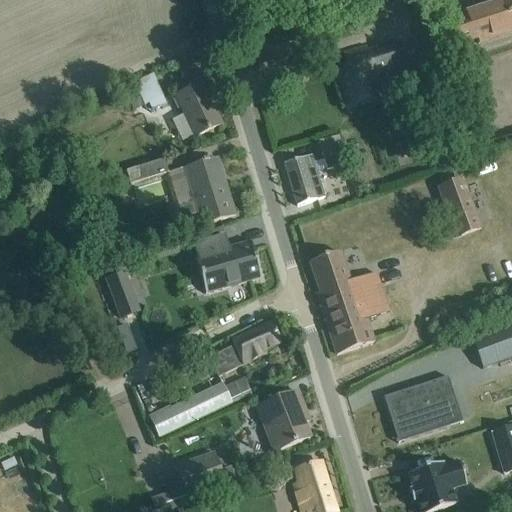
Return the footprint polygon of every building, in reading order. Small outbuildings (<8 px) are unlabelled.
[(405,18),(401,0),(394,0),(388,1),(391,21),(405,18)] [(511,32),(511,0),(501,0),(450,17),(460,45),(477,40),(478,44),(511,32)] [(304,53),(297,30),(278,36),(285,59),(304,53)] [(442,52),(435,33),(419,39),(426,58),(442,52)] [(390,45),(367,52),(366,47),(344,54),(348,68),(336,72),(348,110),(379,100),(372,78),(398,70),(390,45)] [(148,104),(152,111),(167,104),(153,74),(133,84),(144,106),(148,104)] [(202,85),(184,93),(175,97),(194,138),(221,125),(202,85)] [(348,163),(339,137),(319,144),(327,170),(348,163)] [(308,157),(303,159),(284,164),(297,207),(316,201),(325,198),(312,156),(308,157)] [(235,216),(218,159),(208,162),(207,160),(202,161),(203,163),(183,169),(193,203),(178,208),(181,218),(196,213),(200,227),(216,222),(235,216)] [(164,160),(125,172),(108,176),(112,187),(128,182),(129,184),(167,173),(164,160)] [(79,184),(74,170),(61,176),(66,189),(79,184)] [(455,221),(461,236),(480,229),(462,180),(438,189),(451,223),(455,221)] [(227,249),(224,237),(193,246),(207,294),(260,279),(250,243),(227,249)] [(350,282),(340,253),(309,263),(319,293),(316,295),(336,356),(374,343),(374,342),(370,343),(363,321),(389,313),(376,274),(350,282)] [(124,273),(105,280),(120,320),(139,313),(124,273)] [(209,358),(217,376),(218,378),(244,365),(265,355),(263,350),(279,343),(271,324),(232,341),(234,346),(209,358)] [(511,324),(472,339),(483,368),(511,357),(511,324)] [(117,329),(126,354),(135,351),(125,326),(117,329)] [(448,377),(384,397),(398,443),(463,423),(448,377)] [(244,378),(223,387),(223,386),(151,419),(159,438),(252,396),(244,378)] [(297,392),(278,399),(256,408),(274,453),(310,439),(300,415),(305,413),(297,392)] [(503,476),(511,472),(511,426),(490,433),(494,445),(503,476)] [(215,453),(177,467),(190,505),(229,491),(215,453)] [(335,511),(321,463),(301,469),(294,471),(299,486),(294,487),(301,511),(335,511)] [(466,486),(459,463),(445,467),(444,463),(408,474),(412,489),(409,491),(413,503),(417,501),(419,511),(435,511),(456,505),(451,490),(466,486)]
